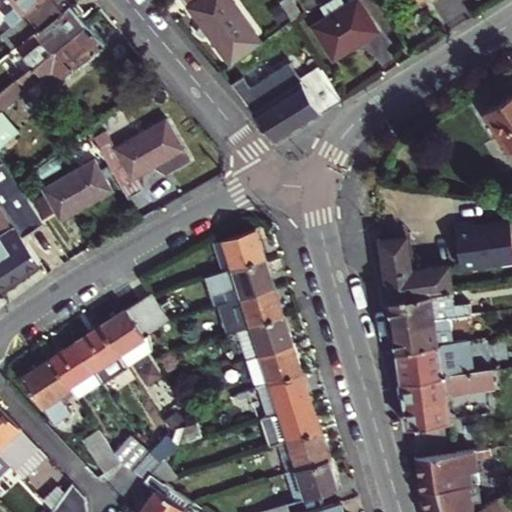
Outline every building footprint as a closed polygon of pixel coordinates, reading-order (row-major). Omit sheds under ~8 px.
[(74,0),(42,0),(17,21),(5,31),(18,47),(21,45),(74,0)] [(12,0),(15,4),(8,10),(17,21),(42,0),(12,0)] [(92,19),(75,0),(74,0),(21,45),(37,65),(92,19)] [(251,28),(229,0),(183,0),(196,17),(203,26),(221,50),(251,28)] [(283,0),(280,3),(291,20),(301,14),(291,0),(283,0)] [(376,33),(356,1),(346,8),(341,0),(333,0),(316,11),(323,23),(314,28),(333,59),(376,33)] [(203,26),(196,17),(190,25),(197,31),(203,26)] [(109,40),(92,19),(37,65),(0,96),(0,148),(22,130),(5,109),(32,86),(33,88),(57,69),(64,78),(109,40)] [(231,85),(253,113),(276,143),(342,102),(319,66),(301,79),(291,64),(303,57),(290,36),(269,49),(272,54),(231,85)] [(57,69),(33,88),(40,97),(64,78),(57,69)] [(511,93),(488,109),(511,148),(511,93)] [(169,118),(121,146),(124,151),(113,157),(135,195),(150,186),(143,172),(162,162),(166,169),(170,169),(192,157),(169,118)] [(48,221),(21,182),(0,149),(0,195),(27,235),(48,221)] [(48,187),(66,217),(115,189),(98,159),(48,187)] [(44,261),(27,235),(0,195),(0,221),(7,232),(0,236),(0,288),(1,289),(44,261)] [(214,243),(223,271),(268,257),(259,229),(214,243)] [(392,299),(455,290),(455,287),(451,261),(415,266),(410,235),(383,238),(392,299)] [(268,257),(223,271),(207,276),(213,296),(242,287),(244,296),(277,285),(268,257)] [(277,285),(244,296),(231,300),(236,315),(234,318),(237,328),(241,329),(286,314),(277,285)] [(216,305),(219,304),(231,300),(244,296),(242,287),(213,296),(216,305)] [(456,302),(455,290),(392,299),(395,323),(465,314),(475,312),(474,300),(456,302)] [(171,320),(154,291),(142,300),(160,328),(171,320)] [(104,324),(129,364),(153,349),(150,334),(160,328),(142,300),(104,324)] [(231,300),(219,304),(228,333),(239,330),(241,329),(237,328),(234,318),(236,315),(231,300)] [(248,360),(296,344),(286,314),(241,329),(239,330),(248,360)] [(465,314),(395,323),(398,348),(442,341),(441,330),(453,327),(453,323),(466,320),(465,314)] [(129,364),(104,324),(79,341),(104,380),(105,382),(130,366),(129,364)] [(469,339),(442,341),(398,348),(403,381),(473,372),(469,339)] [(53,357),(73,387),(77,393),(79,396),(104,380),(79,341),(53,357)] [(305,373),(296,344),(248,360),(257,388),(260,387),(305,373)] [(65,392),(73,387),(53,357),(25,376),(44,406),(46,405),(57,422),(73,411),(62,394),(65,392)] [(449,421),(453,421),(450,394),(495,387),(493,369),(473,372),(403,381),(409,426),(414,426),(449,421)] [(314,401),(305,373),(260,387),(269,415),(314,401)] [(73,387),(65,392),(69,398),(77,393),(73,387)] [(269,415),(279,445),(323,430),(314,401),(269,415)] [(15,436),(23,428),(0,404),(0,452),(12,466),(14,468),(31,450),(25,444),(23,445),(15,436)] [(198,421),(186,424),(179,443),(202,436),(198,421)] [(418,456),(452,451),(449,421),(414,426),(418,456)] [(25,444),(32,437),(23,428),(15,436),(23,445),(25,444)] [(107,472),(123,462),(117,453),(100,429),(85,439),(107,472)] [(288,473),(332,458),(323,430),(279,445),(288,473)] [(166,458),(179,443),(166,433),(150,451),(134,471),(146,479),(153,473),(166,458)] [(132,435),(117,453),(123,462),(134,471),(150,451),(132,435)] [(452,451),(418,456),(424,491),(429,511),(471,511),(482,507),(478,480),(474,480),(472,467),(478,466),(478,459),(492,456),(489,446),(452,451)] [(12,466),(0,452),(0,475),(1,477),(12,466)] [(181,477),(166,458),(153,473),(166,482),(181,477)] [(342,488),(332,458),(288,473),(297,503),(311,498),(342,488)] [(183,511),(186,508),(195,503),(166,482),(153,473),(146,479),(146,481),(158,489),(141,511),(183,511)] [(87,497),(73,483),(54,511),(86,511),(89,509),(87,497)] [(506,511),(511,509),(511,492),(482,507),(471,511),(506,511)] [(290,505),(291,511),(311,511),(315,511),(311,498),(297,503),(290,505)] [(332,505),(334,511),(347,511),(344,502),(332,505)] [(262,511),(291,511),(290,505),(289,503),(262,511)]
